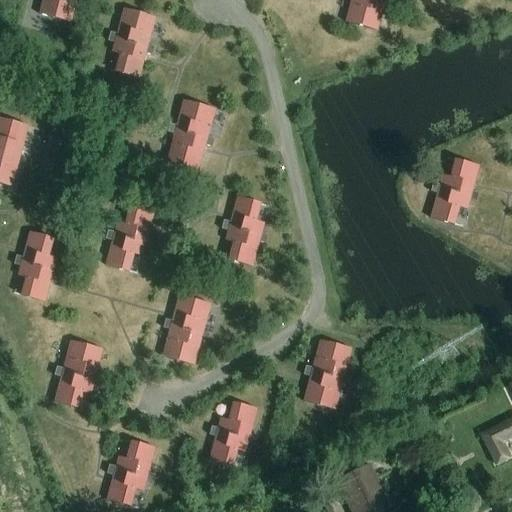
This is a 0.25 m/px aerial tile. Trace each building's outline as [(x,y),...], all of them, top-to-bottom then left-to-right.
[(69,21),(74,0),(41,0),(38,12),(69,21)] [(360,3),(355,22),(376,28),(384,0),(350,0),(350,1),(360,3)] [(142,36),(148,15),(124,8),(116,38),(146,47),(149,38),(142,36)] [(122,52),(116,71),(138,77),(146,47),(116,38),(113,50),(122,52)] [(201,128),(207,107),(183,100),(175,130),(205,139),(208,130),(201,128)] [(0,118),(0,151),(19,156),(27,126),(0,118)] [(180,143),(175,162),(197,169),(205,139),(175,130),(172,141),(180,143)] [(19,156),(0,151),(0,182),(11,185),(19,156)] [(450,180),(442,177),(439,188),(470,196),(478,166),(456,160),(450,180)] [(460,204),(467,206),(470,196),(439,188),(430,218),(454,224),(460,204)] [(256,224),(262,203),(238,196),(229,226),(260,235),(262,226),(256,224)] [(124,227),(116,225),(114,235),(145,243),(153,213),(130,206),(124,227)] [(234,240),(229,259),(252,265),(260,235),(229,226),(226,238),(234,240)] [(30,233),(22,263),(53,272),(56,262),(49,260),(54,239),(30,233)] [(134,250),(142,253),(145,243),(114,235),(105,265),(128,271),(134,250)] [(53,272),(22,263),(19,274),(28,277),(23,296),(45,302),(53,272)] [(195,323),(201,302),(179,296),(171,326),(202,335),(204,325),(195,323)] [(177,339),(172,359),(194,365),(202,335),(171,326),(168,336),(177,339)] [(323,363),(314,361),(312,370),(343,378),(351,348),(329,342),(323,363)] [(74,364),(66,362),(64,372),(94,380),(102,351),(79,344),(74,364)] [(333,387),(340,389),(343,378),(312,370),(303,400),(328,407),(333,387)] [(84,387),(91,389),(94,380),(64,372),(55,402),(78,408),(84,387)] [(228,424),(220,422),(217,431),(248,439),(257,409),(234,402),(228,424)] [(503,440),(511,436),(511,418),(482,434),(497,464),(511,457),(503,440)] [(237,447),(246,449),(248,439),(217,431),(209,461),(231,467),(237,447)] [(126,463),(117,460),(114,469),(145,478),(154,449),(132,442),(126,463)] [(352,511),(380,511),(390,507),(368,464),(337,480),(352,511)] [(136,486),(143,488),(145,478),(114,469),(106,499),(130,506),(136,486)] [(328,499),(336,495),(327,476),(319,480),(328,499)]
